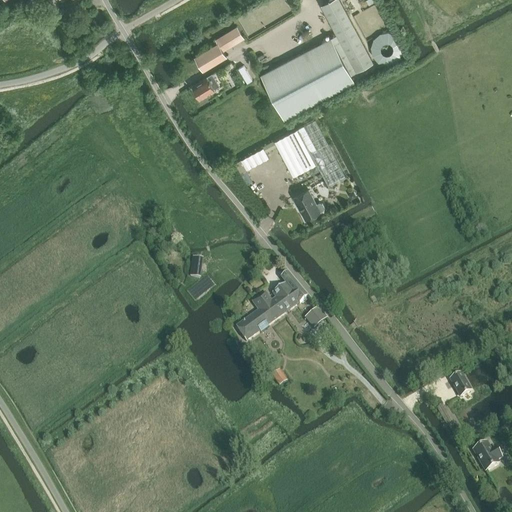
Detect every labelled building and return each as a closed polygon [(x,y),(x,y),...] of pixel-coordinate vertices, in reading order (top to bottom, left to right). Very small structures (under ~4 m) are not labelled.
[(330,0),(321,5),(357,71),(373,62),(339,0),(330,0)] [(377,3),(355,15),(368,39),(380,32),(375,24),(369,27),(366,22),(378,15),(384,26),(388,24),(377,3)] [(195,56),(204,71),(227,56),(223,51),(244,38),(237,27),(216,39),(218,42),(195,56)] [(385,66),(406,51),(390,29),(369,44),(385,66)] [(261,74),(284,119),(355,81),(332,37),(261,74)] [(193,86),(200,98),(208,92),(209,93),(214,91),(213,90),(220,85),(212,73),(207,76),(199,81),(200,82),(193,86)] [(317,163),(329,186),(346,176),(316,118),(275,140),(293,176),(317,163)] [(237,162),(243,172),(247,170),(269,158),(263,147),(237,162)] [(295,197),(306,219),(320,211),(324,209),(325,207),(323,203),(320,202),(316,204),(309,189),(294,197),(294,198),(295,197)] [(190,280),(200,281),(202,262),(192,260),(190,280)] [(240,325),(236,328),(246,343),(260,333),(258,330),(266,323),(269,327),(300,305),(308,298),(288,273),(281,279),(286,285),(272,294),(276,299),(272,302),(266,294),(253,303),(255,307),(258,312),(240,325)] [(327,320),(318,309),(306,319),(315,330),(327,320)] [(272,373),(280,384),(287,379),(280,368),(272,373)] [(451,381),(461,398),(471,392),(461,375),(451,381)] [(438,409),(448,427),(453,424),(443,407),(438,409)] [(474,452),(486,473),(499,465),(497,461),(502,459),(496,449),(491,452),(487,444),(474,452)]
